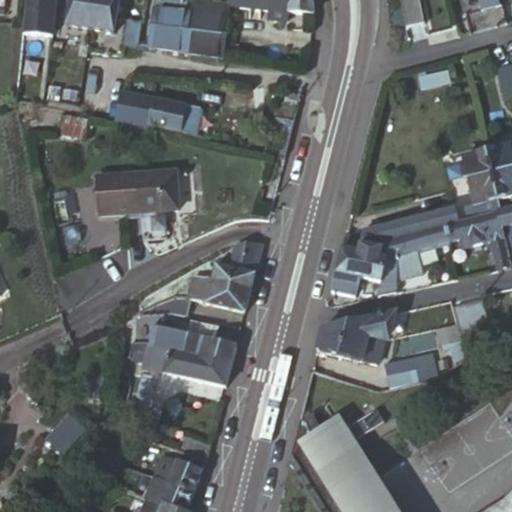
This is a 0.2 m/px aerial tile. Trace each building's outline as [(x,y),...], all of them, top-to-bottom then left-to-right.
[(23,0),(22,30),(55,32),(56,0),(23,0)] [(69,0),(66,27),(113,34),(118,0),(69,0)] [(229,0),(234,9),(313,18),(311,0),(229,0)] [(431,25),(424,0),(403,0),(411,30),(431,25)] [(501,10),(498,0),(483,0),(487,14),(501,10)] [(186,15),(187,5),(153,1),(150,11),(186,15)] [(225,6),(188,1),(187,5),(186,15),(228,21),(229,14),(225,6)] [(225,38),(228,21),(186,15),(150,11),(150,12),(144,50),(184,58),(188,33),(225,38)] [(184,58),(220,63),(225,38),(188,33),(184,58)] [(19,52),(19,68),(43,70),(45,54),(19,52)] [(511,101),(511,70),(501,73),(507,103),(511,101)] [(428,83),(426,76),(420,77),(422,85),(428,83)] [(122,98),(116,123),(146,130),(153,102),(122,98)] [(153,102),(146,130),(180,137),(186,107),(153,102)] [(61,115),(59,130),(80,134),(82,119),(61,115)] [(511,152),(490,158),(501,205),(511,202),(511,152)] [(467,163),(477,210),(477,211),(501,205),(490,158),(467,163)] [(114,184),(117,222),(169,218),(166,179),(114,184)] [(477,211),(477,210),(467,212),(470,226),(505,218),(501,205),(477,211)] [(470,226),(467,212),(458,214),(461,228),(470,226)] [(363,250),(381,247),(398,242),(418,238),(448,231),(461,228),(458,214),(365,234),(363,250)] [(448,231),(452,249),(463,246),(494,239),(509,235),(511,234),(511,216),(505,218),(470,226),(461,228),(448,231)] [(448,231),(418,238),(422,255),(452,249),(448,231)] [(511,249),(509,235),(494,239),(496,249),(503,276),(511,273),(511,249)] [(418,238),(398,242),(397,261),(406,259),(422,255),(418,238)] [(494,239),(463,246),(465,256),(496,249),(494,239)] [(384,263),(389,263),(397,261),(398,242),(381,247),(384,263)] [(248,297),(256,259),(259,245),(241,244),(234,250),(228,271),(216,268),(210,286),(248,297)] [(361,258),(346,254),(335,297),(358,302),(363,284),(380,288),(382,289),(383,289),(389,263),(384,263),(381,247),(363,250),(361,258)] [(422,255),(406,259),(400,283),(427,277),(422,255)] [(397,261),(395,291),(398,291),(400,283),(406,259),(397,261)] [(383,289),(392,291),(395,291),(397,261),(389,263),(383,289)] [(243,316),(248,297),(210,286),(206,286),(208,280),(197,278),(189,300),(243,316)] [(380,288),(377,305),(389,302),(392,291),(383,289),(382,289),(380,288)] [(178,298),(157,307),(169,312),(184,316),(189,300),(178,298)] [(495,345),(486,299),(471,302),(482,355),(495,345)] [(468,365),(482,355),(471,302),(456,305),(460,328),(465,350),(468,365)] [(148,347),(149,347),(230,369),(234,349),(164,329),(169,312),(157,307),(143,313),(132,353),(147,352),(148,347)] [(387,347),(394,318),(326,334),(321,357),(345,362),(350,342),(360,344),(361,339),(371,341),(370,343),(387,347)] [(465,350),(460,328),(445,332),(450,354),(454,353),(465,350)] [(380,371),(387,347),(370,343),(371,341),(361,339),(360,344),(350,342),(345,362),(380,371)] [(148,347),(147,352),(132,353),(129,362),(225,388),(230,369),(149,347),(148,347)] [(459,372),(468,365),(465,350),(454,353),(459,372)] [(394,395),(420,389),(415,366),(389,372),(394,395)] [(143,370),(132,412),(160,419),(166,392),(153,389),(158,373),(143,370)] [(511,511),(511,506),(505,511),(400,511),(346,426),(330,436),(320,421),(310,428),(300,473),(314,483),(316,487),(330,511),(511,511)] [(157,440),(137,432),(130,445),(150,455),(157,440)] [(204,462),(209,446),(181,433),(174,448),(204,462)] [(162,454),(155,471),(152,480),(192,496),(201,471),(162,454)] [(184,511),(187,511),(192,496),(152,480),(145,499),(162,505),(184,511)] [(120,507),(129,494),(121,487),(112,502),(120,507)] [(88,498),(83,508),(89,511),(91,511),(96,505),(88,498)] [(184,511),(162,505),(152,502),(148,511),(184,511)]
